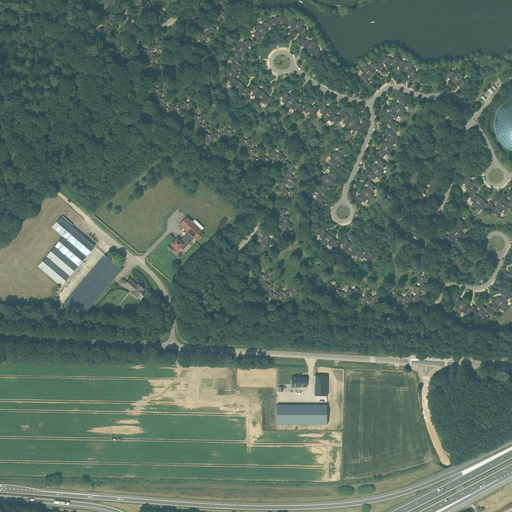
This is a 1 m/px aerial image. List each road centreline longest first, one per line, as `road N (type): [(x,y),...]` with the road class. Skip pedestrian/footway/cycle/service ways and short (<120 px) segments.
road 1 (motorway): [(511,444),(392,496),(332,506),(0,489)]
road 2 (unclassified): [(426,362),(172,347)]
road 3 (track): [(10,146),(76,71),(42,0)]
road 4 (unclassified): [(172,347),(0,336)]
road 5 (unclassified): [(172,347),(170,308),(158,281),(86,216)]
road 6 (tertiary): [(472,511),(428,422),(426,362)]
road 7 (motorway): [(511,453),(398,511)]
